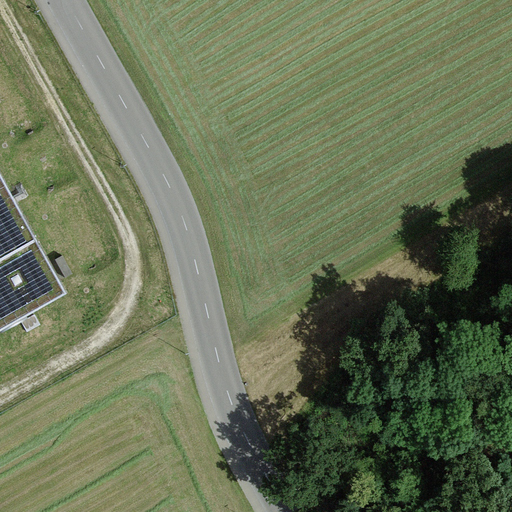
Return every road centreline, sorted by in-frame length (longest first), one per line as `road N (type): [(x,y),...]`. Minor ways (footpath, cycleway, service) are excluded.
road 1 (unclassified): [(286,511),(231,410),(181,214),(64,0)]
road 2 (track): [(0,394),(100,338),(120,317),(136,266),(124,218),(2,0)]
